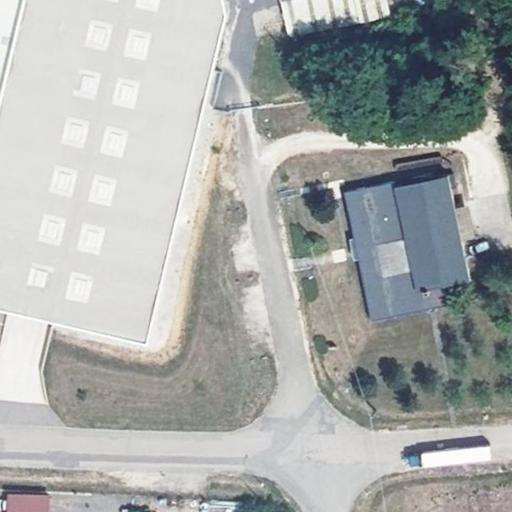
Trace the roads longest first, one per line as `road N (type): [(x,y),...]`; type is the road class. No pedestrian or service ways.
road 1 (unclassified): [(0,442),(316,453)]
road 2 (unclassified): [(243,160),(316,453)]
road 3 (track): [(243,160),(307,143),(479,138)]
road 4 (unclassified): [(316,453),(511,440)]
